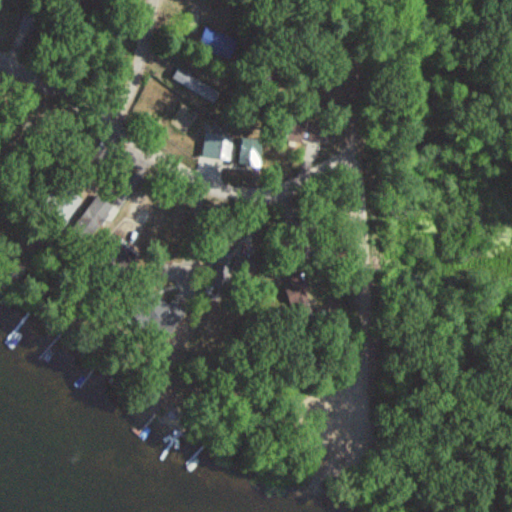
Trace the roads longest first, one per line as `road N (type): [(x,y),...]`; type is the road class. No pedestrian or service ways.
road 1 (residential): [(339,155),(352,157),(359,174),(362,366),(350,388),(321,400),(314,427),(324,465),(343,462),(361,437),(350,388)]
road 2 (residential): [(0,59),(208,180),(263,195)]
road 3 (residential): [(308,55),(347,53),(360,8),(352,0),(290,6),(290,39),(308,55)]
road 4 (residential): [(263,195),(319,176),(344,150),(355,114),(347,53)]
road 5 (residential): [(118,123),(153,0)]
